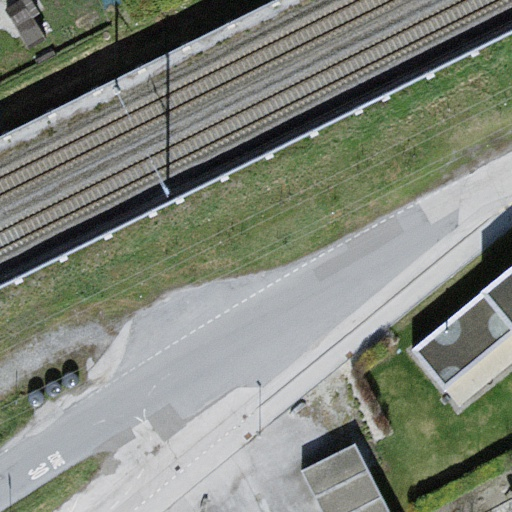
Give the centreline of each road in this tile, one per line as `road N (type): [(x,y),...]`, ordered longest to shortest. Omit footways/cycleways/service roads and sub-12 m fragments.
road 1 (residential): [(377,269),(104,417),(0,486)]
road 2 (residential): [(129,511),(218,439),(377,269)]
road 3 (residential): [(511,193),(377,269)]
